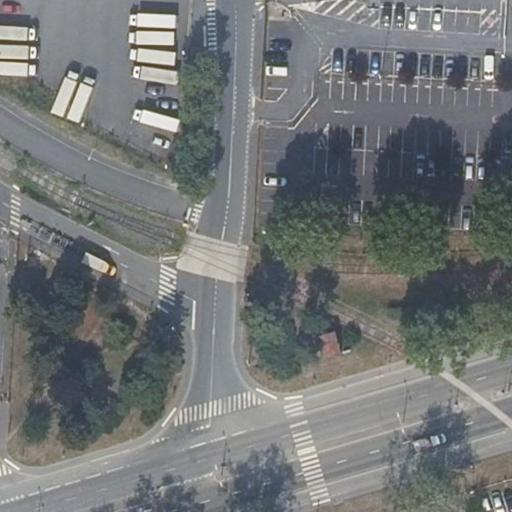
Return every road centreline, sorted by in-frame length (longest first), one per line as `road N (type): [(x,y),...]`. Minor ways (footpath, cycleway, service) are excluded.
road 1 (secondary): [(511,371),(218,458)]
road 2 (unclassified): [(234,0),(215,302)]
road 3 (secondary): [(223,495),(511,408)]
road 4 (unclassified): [(215,302),(196,300),(0,203)]
road 5 (secondary): [(218,458),(36,511)]
road 6 (unclassified): [(215,302),(218,458)]
